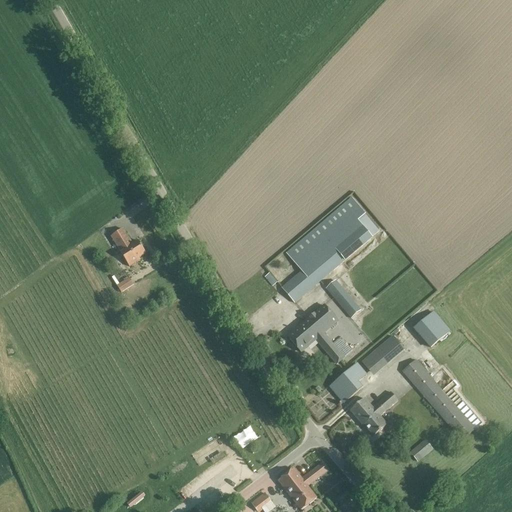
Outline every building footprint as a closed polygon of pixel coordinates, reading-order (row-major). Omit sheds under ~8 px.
[(281,288),(294,304),(345,261),(346,263),(372,239),(372,238),(379,231),(365,215),(358,221),(349,210),(291,260),(301,271),(281,288)] [(117,248),(129,267),(139,261),(138,259),(145,254),(137,242),(130,246),(127,242),(128,241),(121,231),(108,239),(115,249),(117,248)] [(266,279),(273,285),(276,281),(268,275),(266,279)] [(130,279),(117,286),(120,292),(121,293),(134,285),(133,284),(130,279)] [(326,290),(351,319),(361,311),(336,282),(326,290)] [(288,337),(301,353),(315,341),(336,365),(344,358),(324,334),(338,323),(323,306),(310,317),(310,318),(288,337)] [(413,329),(430,349),(451,332),(434,312),(413,329)] [(392,336),(361,362),(372,375),(403,348),(392,336)] [(416,361),(402,372),(462,442),(470,435),(476,430),(452,403),(451,402),(442,391),(416,361)] [(357,364),(329,388),(344,405),(371,381),(357,364)] [(373,437),(387,425),(380,417),(398,402),(390,393),(373,408),(365,399),(350,412),(364,428),(365,428),(373,437)] [(233,438),(242,450),(258,439),(249,427),(233,438)] [(425,440),(410,453),(418,463),(433,451),(425,440)] [(172,474),(189,465),(186,461),(170,469),(172,474)] [(294,470),(279,482),(291,498),(300,510),(315,498),(307,487),(329,471),(323,464),(302,480),(294,470)] [(265,494),(252,503),(256,511),(258,511),(267,506),(268,509),(273,505),(265,494)]
